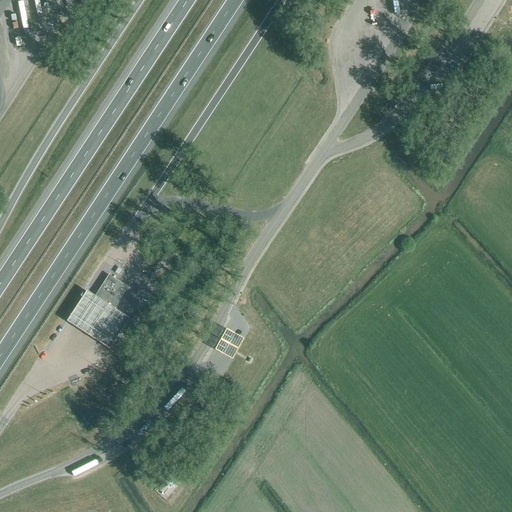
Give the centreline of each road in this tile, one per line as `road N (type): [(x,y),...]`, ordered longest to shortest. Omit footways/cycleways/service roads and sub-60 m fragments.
road 1 (motorway): [(0,356),(235,0)]
road 2 (motorway): [(187,0),(0,284)]
